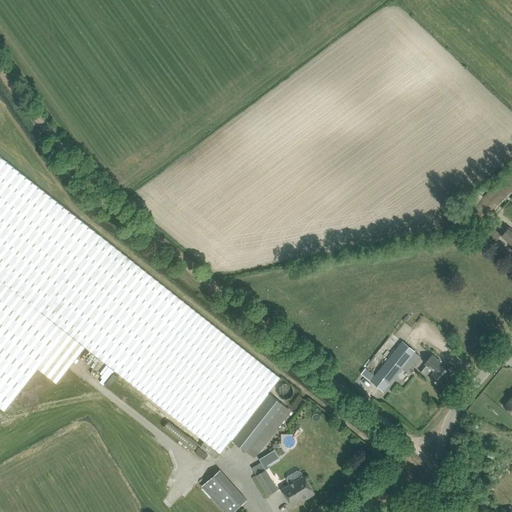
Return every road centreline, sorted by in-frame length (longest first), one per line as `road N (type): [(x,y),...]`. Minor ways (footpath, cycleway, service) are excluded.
road 1 (track): [(441,478),(410,442),(98,195),(0,66)]
road 2 (unclassified): [(441,478),(451,416),(511,341)]
